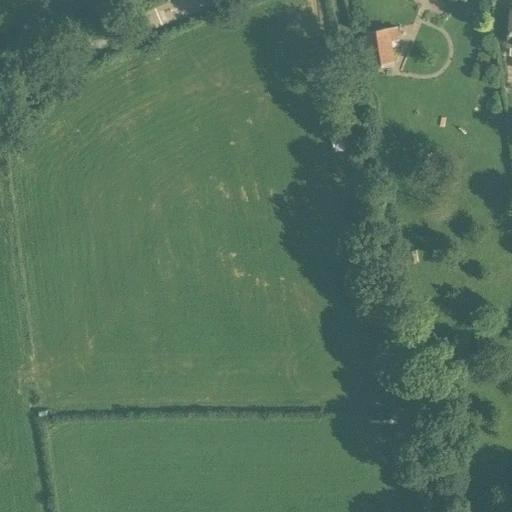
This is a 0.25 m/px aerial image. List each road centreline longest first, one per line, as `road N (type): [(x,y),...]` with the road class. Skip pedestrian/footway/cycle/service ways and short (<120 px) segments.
road 1 (track): [(443,511),(427,349),(335,0)]
road 2 (unclassified): [(0,97),(159,19)]
